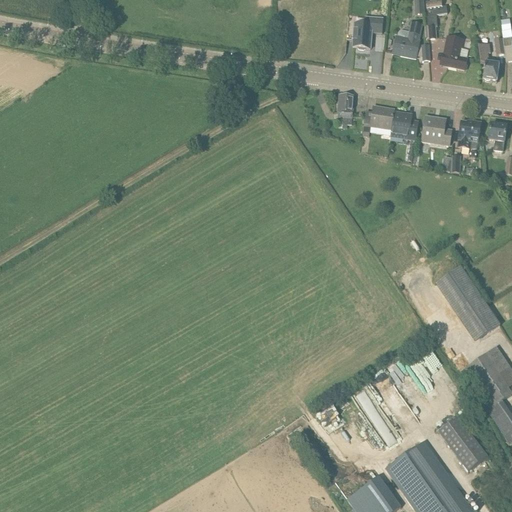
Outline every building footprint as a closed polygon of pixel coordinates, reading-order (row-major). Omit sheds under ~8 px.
[(413,0),(414,12),(425,11),(423,0),(413,0)] [(437,28),(436,18),(446,16),(445,9),(427,11),(427,17),(426,17),(427,26),(428,41),(436,41),(435,28),(437,28)] [(348,18),(347,31),(354,32),(352,49),(357,50),(359,51),(363,52),(365,50),(370,51),(372,34),(382,35),(383,20),(365,19),(348,18)] [(501,33),(510,31),(509,20),(500,22),(501,33)] [(429,52),(428,46),(421,47),(421,48),(419,47),(420,42),(419,42),(423,26),(411,23),(408,33),(401,32),(400,32),(399,32),(398,33),(397,37),(396,37),(394,45),(392,55),(416,60),(416,58),(422,59),(422,63),(430,62),(429,52)] [(501,33),(502,41),(511,40),(510,32),(501,33)] [(464,72),(466,62),(458,60),(461,43),(447,40),(443,57),(442,56),(440,67),(464,72)] [(506,64),(511,62),(511,46),(511,40),(502,41),(505,56),(506,64)] [(496,57),(505,56),(502,41),(494,42),(496,57)] [(497,84),(500,67),(488,65),(487,56),(490,56),(488,47),(477,49),(480,65),(485,66),(482,82),(497,84)] [(351,127),(353,107),(353,97),(339,96),(338,106),(338,114),(337,121),(342,122),(342,130),(347,131),(347,127),(351,127)] [(390,137),(394,114),(394,112),(373,109),(372,114),(365,113),(362,133),(362,137),(369,138),(369,134),(390,137)] [(409,136),(408,141),(415,142),(418,123),(411,122),(412,116),(394,114),(391,131),(391,133),(409,136)] [(452,133),(444,131),(446,122),(425,118),(421,144),(449,148),(452,133)] [(478,145),(481,125),(472,124),(471,125),(461,124),(458,142),(459,142),(458,149),(469,150),(471,144),(478,145)] [(502,154),(505,138),(506,128),(491,126),(489,136),(488,143),(495,143),(493,152),(502,154)] [(461,158),(452,157),(451,174),(460,174),(461,158)] [(438,285),(474,346),(500,331),(464,270),(438,285)] [(501,402),(511,394),(511,373),(495,348),(460,372),(487,412),(501,402)] [(369,387),(355,395),(382,443),(398,434),(385,412),(404,402),(396,387),(375,398),(369,387)] [(458,419),(438,433),(467,474),(487,460),(458,419)] [(356,511),(395,511),(399,509),(379,480),(348,501),(356,511)]
